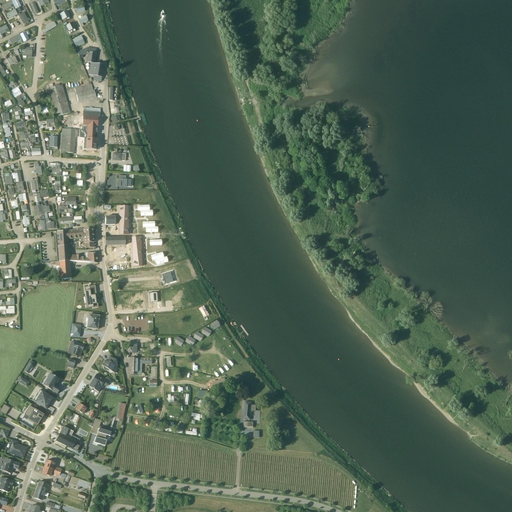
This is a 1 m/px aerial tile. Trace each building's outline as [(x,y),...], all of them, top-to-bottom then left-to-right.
[(16,0),(13,0),(1,7),(4,12),(11,8),(10,6),(12,5),(15,10),(20,7),(16,0)] [(33,2),(29,4),(34,16),(38,14),(33,2)] [(15,11),(6,15),(8,20),(16,16),(18,19),(19,18),(22,25),(28,22),(23,13),(20,15),(19,14),(17,15),(15,11)] [(67,11),(59,15),(62,21),(63,23),(69,20),(68,18),(69,17),(67,11)] [(84,17),(78,20),(81,27),(83,26),(82,24),(86,22),(84,17)] [(44,30),(43,32),(44,34),(56,27),(53,22),(44,27),(46,29),(44,30)] [(72,23),(65,27),(68,33),(69,35),(75,32),(74,30),(75,29),(72,23)] [(5,26),(0,28),(0,38),(0,39),(3,38),(2,35),(8,32),(5,26)] [(9,40),(7,42),(9,46),(11,45),(12,45),(22,40),(23,43),(29,40),(25,33),(19,35),(16,37),(15,36),(9,40)] [(79,38),(72,41),(75,48),(83,44),(81,41),(79,38)] [(93,77),(101,78),(103,66),(94,64),(96,50),(87,48),(76,53),(79,60),(82,59),(82,57),(86,55),(87,55),(86,64),(90,64),(88,76),(93,77)] [(24,49),(23,56),(26,56),(26,58),(31,58),(32,49),(24,49)] [(10,59),(6,61),(10,67),(17,63),(14,57),(10,59)] [(90,85),(74,89),(78,103),(95,99),(93,91),(92,92),(90,85)] [(59,86),(49,89),(46,90),(47,90),(44,91),(45,94),(47,93),(55,118),(70,114),(62,86),(59,86)] [(17,88),(10,92),(14,99),(21,95),(17,88)] [(19,97),(14,100),(17,104),(18,107),(21,107),(24,106),(23,102),(21,102),(19,97)] [(10,101),(3,104),(5,106),(4,106),(6,109),(12,106),(10,101)] [(82,117),(97,118),(99,118),(100,110),(83,109),(82,117)] [(4,114),(1,114),(3,125),(6,124),(5,122),(9,121),(8,115),(4,115),(4,114)] [(65,130),(64,154),(74,154),(74,139),(86,139),(96,140),(97,118),(82,117),(81,131),(65,130)] [(53,120),(45,121),(46,128),(51,128),(51,127),(54,127),(53,120)] [(24,122),(15,124),(16,130),(26,128),(25,125),(24,122)] [(24,133),(19,134),(20,140),(24,139),(24,140),(28,140),(28,143),(29,143),(35,142),(35,138),(34,139),(34,135),(30,136),(29,133),(24,134),(24,133)] [(49,137),(49,148),(56,148),(57,138),(49,137)] [(96,140),(86,139),(85,144),(83,144),(83,150),(95,151),(96,140)] [(59,167),(50,167),(51,171),(52,174),(55,173),(55,177),(59,177),(59,167)] [(8,174),(4,175),(4,178),(5,186),(12,185),(11,177),(9,177),(8,174)] [(116,180),(116,188),(126,188),(130,188),(130,181),(126,181),(126,180),(125,180),(125,177),(117,177),(117,180),(116,180)] [(16,186),(14,186),(14,190),(17,190),(17,192),(20,192),(23,191),(22,184),(15,185),(16,186)] [(47,191),(39,192),(40,198),(41,198),(41,200),(46,199),(46,197),(48,196),(47,191)] [(19,196),(17,197),(18,202),(20,201),(20,203),(26,202),(25,194),(19,195),(19,196)] [(42,206),(33,207),(35,217),(43,216),(42,206)] [(115,226),(114,217),(104,218),(104,226),(115,226)] [(69,262),(69,256),(69,251),(68,240),(79,239),(80,245),(83,244),(83,247),(85,249),(93,248),(92,229),(56,232),(56,236),(55,236),(55,247),(57,247),(57,249),(55,249),(56,262),(58,262),(58,263),(69,262)] [(108,248),(124,248),(124,239),(105,239),(104,248),(108,248)] [(69,256),(69,262),(97,264),(96,254),(94,254),(85,254),(84,258),(80,258),(80,256),(75,255),(75,256),(69,256)] [(69,262),(58,263),(59,280),(70,280),(69,262)] [(92,309),(92,306),(96,306),(94,297),(90,298),(89,288),(84,289),(87,310),(92,309)] [(86,329),(97,330),(97,325),(97,322),(98,322),(98,317),(87,315),(86,329)] [(79,336),(80,328),(71,327),(70,335),(69,337),(78,338),(79,336)] [(202,334),(196,337),(199,344),(205,341),(202,334)] [(71,342),(67,354),(76,357),(79,358),(81,351),(82,351),(83,346),(71,342)] [(102,365),(103,371),(108,371),(114,374),(117,369),(115,368),(116,366),(115,361),(109,357),(106,362),(104,361),(102,365)] [(129,358),(128,375),(141,376),(141,365),(151,365),(151,359),(129,358)] [(67,368),(72,370),(75,362),(67,360),(65,365),(67,366),(67,368)] [(23,372),(28,374),(29,373),(32,369),(31,368),(33,366),(28,364),(23,372)] [(56,395),(60,389),(54,386),(55,384),(56,385),(58,380),(49,374),(46,379),(42,386),(56,395)] [(95,375),(88,387),(97,393),(102,386),(105,388),(108,383),(109,381),(104,378),(103,380),(95,375)] [(29,383),(20,377),(16,382),(26,388),(29,383)] [(39,391),(32,401),(46,410),(48,405),(47,405),(49,403),(50,404),(53,400),(39,391)] [(245,402),(243,420),(250,421),(251,413),(253,413),(253,411),(256,412),(256,406),(252,406),(252,403),(245,402)] [(78,404),(74,410),(82,415),(86,409),(78,404)] [(126,405),(119,404),(116,419),(123,421),(126,405)] [(0,409),(0,412),(5,416),(9,409),(3,406),(1,409),(0,409)] [(42,415),(29,407),(24,415),(28,418),(27,420),(37,426),(43,415),(42,414),(42,415)] [(78,417),(72,414),(69,422),(74,424),(73,425),(75,425),(76,425),(79,419),(78,418),(78,417)] [(100,421),(94,419),(90,434),(95,436),(93,443),(104,447),(106,442),(104,441),(105,436),(113,439),(115,432),(99,427),(100,421)] [(136,419),(134,426),(144,428),(144,425),(142,424),(143,421),(136,419)] [(73,432),(63,427),(57,440),(61,442),(59,444),(65,447),(71,436),(73,432)] [(77,445),(79,440),(71,436),(65,447),(75,452),(78,447),(74,445),(74,444),(77,445)] [(17,443),(11,441),(7,453),(22,459),(26,449),(19,446),(19,447),(16,446),(17,443)] [(1,466),(0,469),(0,470),(10,475),(12,470),(13,469),(17,471),(19,464),(15,462),(15,463),(5,459),(2,467),(1,466)] [(54,464),(46,461),(43,468),(52,471),(54,464)] [(64,479),(65,476),(60,474),(54,471),(43,468),(41,474),(50,477),(51,474),(64,479)] [(0,490),(7,493),(9,486),(11,487),(12,483),(0,477),(0,490)] [(38,482),(35,491),(44,493),(47,485),(38,482)] [(35,491),(32,498),(41,502),(43,496),(47,498),(48,495),(35,491)]
